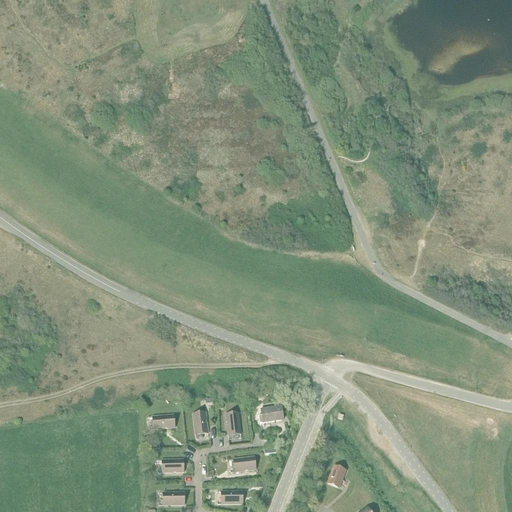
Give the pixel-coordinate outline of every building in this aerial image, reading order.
[(261,417),(258,417),(259,424),(282,421),(280,408),(260,411),(261,417)] [(205,413),(192,415),(193,423),(194,423),(194,425),(193,425),(195,436),(195,434),(207,433),(207,435),(208,435),(205,413)] [(238,414),(225,415),(226,423),(227,423),(227,426),(226,426),(227,437),(228,437),(228,435),(239,433),(240,435),(238,414)] [(162,417),(152,418),(154,418),(155,430),(153,430),(153,431),(174,429),(173,416),(165,417),(163,418),(162,417)] [(243,458),(232,458),(232,459),(234,459),(234,470),(232,470),(232,471),(254,471),(254,458),(246,458),(246,459),(243,459),(243,458)] [(172,461),(161,461),(161,462),(163,462),(163,473),(161,474),(183,474),(183,461),(175,461),(175,462),(172,462),(172,461)] [(334,467),(327,485),(338,489),(343,476),(345,472),(334,467)] [(231,492),(220,493),(222,493),(223,505),(221,505),(221,506),(242,505),(242,492),(234,492),(234,493),(231,493),(231,492)] [(173,494),(162,494),(164,494),(164,506),(162,506),(162,507),(184,506),(184,493),(176,494),(173,494)]
